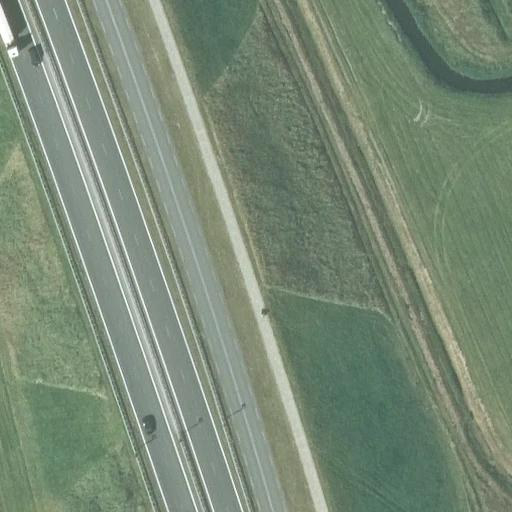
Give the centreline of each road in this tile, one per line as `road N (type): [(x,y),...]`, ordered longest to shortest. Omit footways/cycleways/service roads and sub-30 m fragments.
road 1 (trunk): [(3,0),(182,511)]
road 2 (trunk): [(226,511),(48,0)]
road 3 (secondary): [(105,0),(272,511)]
